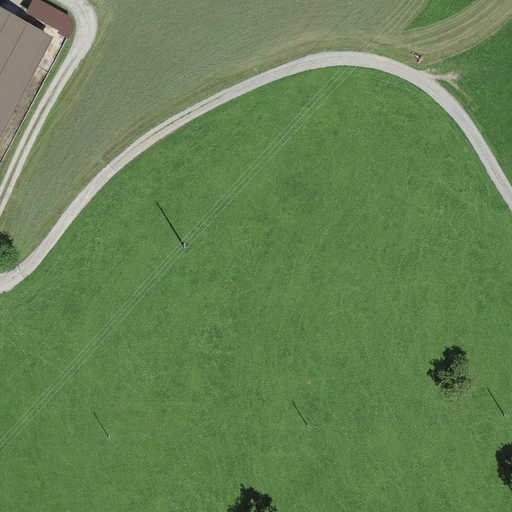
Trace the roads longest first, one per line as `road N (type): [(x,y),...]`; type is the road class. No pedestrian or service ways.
road 1 (track): [(0,286),(19,278),(139,147),(225,96),(320,63),(374,63),(421,81),(479,140),(511,197)]
road 2 (track): [(62,0),(82,15),(83,42),(0,211)]
